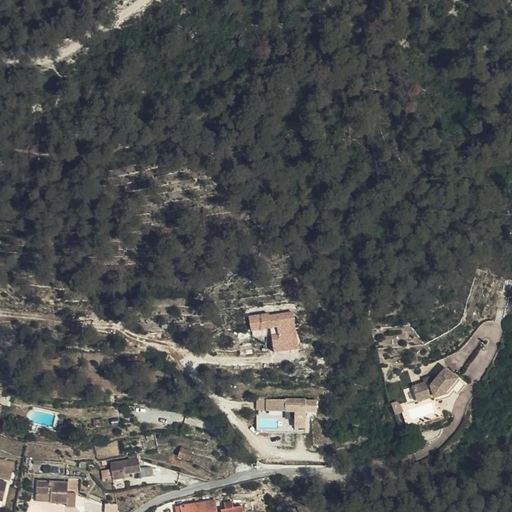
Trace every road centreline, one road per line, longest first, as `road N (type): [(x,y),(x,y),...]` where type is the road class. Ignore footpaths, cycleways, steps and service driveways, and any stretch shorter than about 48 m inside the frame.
road 1 (track): [(115,331),(177,364),(246,474)]
road 2 (track): [(0,66),(67,50),(142,0)]
